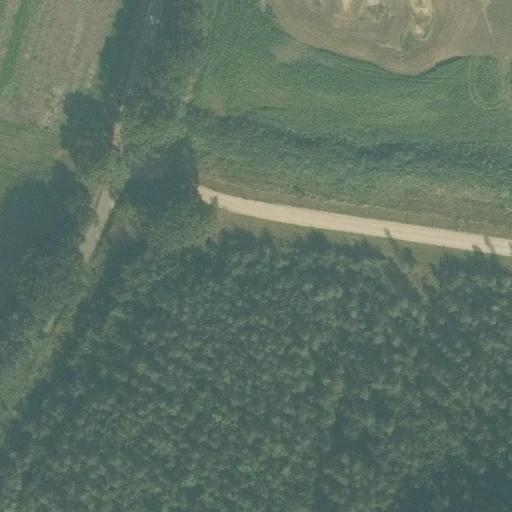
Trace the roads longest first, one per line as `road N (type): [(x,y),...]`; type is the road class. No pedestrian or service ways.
road 1 (track): [(117,170),(276,214),(511,248)]
road 2 (track): [(172,0),(134,138),(117,170)]
